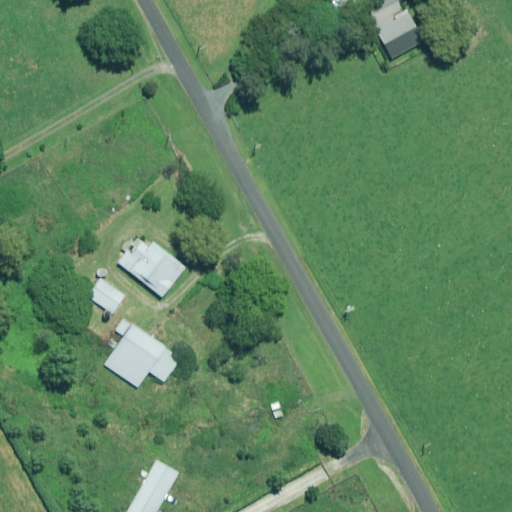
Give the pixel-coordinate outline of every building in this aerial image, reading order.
[(377,32),(382,42),(374,46),(388,72),(432,48),(428,41),(411,10),(396,18),(397,21),(377,32)] [(348,83),(350,90),(344,93),(348,103),(381,92),(377,81),(362,86),(360,79),(348,83)] [(127,252),(118,265),(137,280),(152,291),(162,299),(185,269),(153,244),(150,249),(137,239),(127,252)] [(96,270),(96,279),(110,278),(109,270),(96,270)] [(100,280),(88,298),(107,310),(102,317),(109,322),(125,297),(100,280)] [(120,311),(125,314),(123,317),(131,322),(132,320),(137,323),(146,310),(141,307),(143,305),(135,300),(133,303),(127,300),(120,311)] [(181,359),(124,320),(116,332),(125,337),(105,366),(139,389),(149,373),(165,384),(181,359)] [(251,370),(256,380),(275,369),(269,359),(251,370)] [(281,367),(272,373),(284,392),(293,386),(281,367)] [(270,403),(272,413),(284,411),(282,401),(270,403)] [(158,462),(150,475),(140,469),(136,476),(146,482),(128,511),(157,511),(179,474),(158,462)]
